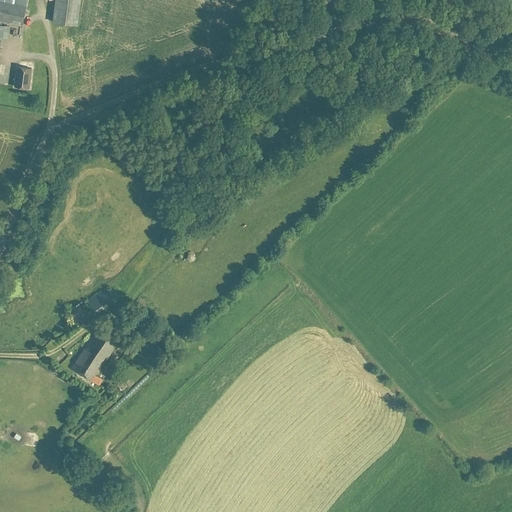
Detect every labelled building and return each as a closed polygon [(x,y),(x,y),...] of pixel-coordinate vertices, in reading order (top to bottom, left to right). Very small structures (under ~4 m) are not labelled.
[(0,0),(0,3),(0,21),(23,25),(26,7),(27,0),(0,0)] [(78,25),(80,0),(55,0),(52,22),(78,25)] [(0,38),(8,39),(9,26),(0,24),(0,38)] [(17,66),(15,86),(29,88),(31,68),(17,66)] [(195,210),(187,216),(172,229),(179,238),(194,225),(193,223),(200,217),(195,210)] [(107,286),(101,290),(85,301),(95,315),(111,304),(109,302),(115,298),(107,286)] [(81,324),(92,316),(82,301),(72,308),(81,324)] [(99,385),(103,379),(97,375),(119,342),(97,329),(71,369),(99,385)]
